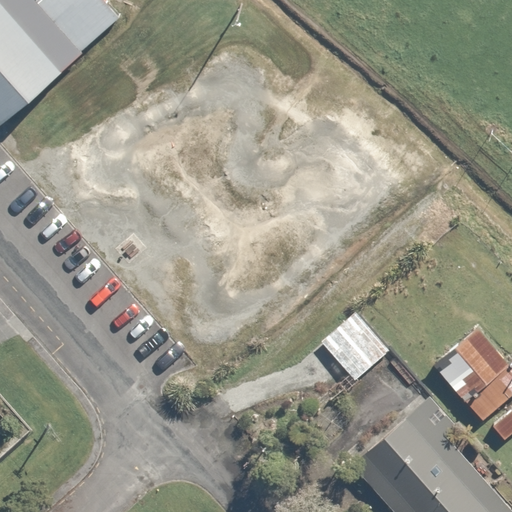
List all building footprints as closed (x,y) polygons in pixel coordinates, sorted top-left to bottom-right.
[(34,0),(0,0),(0,120),(120,16),(106,0),(35,0),(35,1),(34,0)] [(389,346),(352,306),(323,334),(360,373),(389,346)] [(432,355),(481,414),(511,387),(511,350),(507,355),(477,318),(432,355)] [(511,511),(511,502),(416,398),(351,458),(400,511),(511,511)] [(511,402),(511,401),(488,422),(500,436),(511,425),(511,402)]
